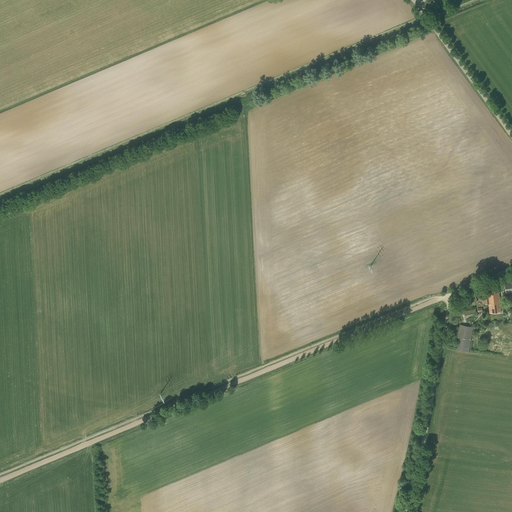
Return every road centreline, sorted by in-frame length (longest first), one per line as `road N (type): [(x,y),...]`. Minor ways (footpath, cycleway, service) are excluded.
road 1 (track): [(0,479),(447,296)]
road 2 (unclassified): [(406,511),(447,296),(511,268)]
road 3 (unclassified): [(511,135),(419,7)]
